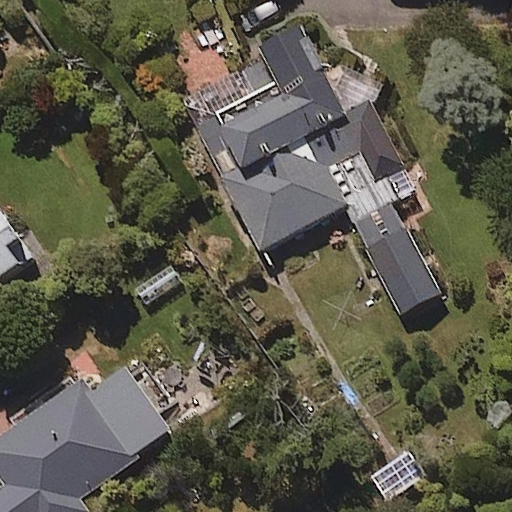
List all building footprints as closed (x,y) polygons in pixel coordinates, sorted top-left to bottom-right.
[(322,41),(191,107),(268,260),(350,218),(404,325),(449,302),(393,191),(397,188),(394,183),(410,175),(357,70),(341,78),(322,41)] [(0,306),(47,273),(6,216),(0,220),(0,306)] [(134,298),(147,317),(193,288),(180,269),(134,298)] [(97,403),(77,376),(18,419),(29,434),(0,455),(0,473),(16,494),(0,505),(0,511),(89,511),(86,507),(179,439),(133,376),(97,403)] [(434,483),(416,453),(374,478),(391,508),(434,483)]
